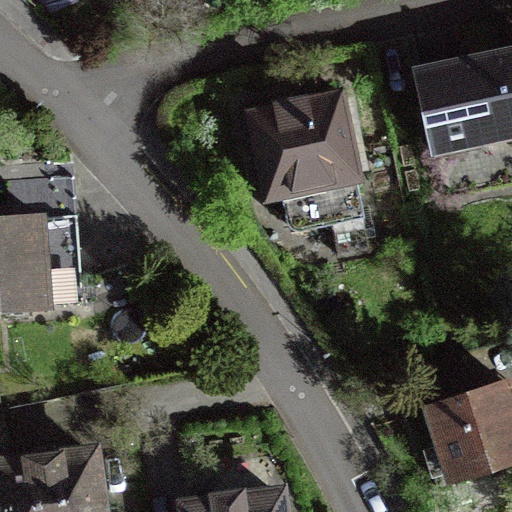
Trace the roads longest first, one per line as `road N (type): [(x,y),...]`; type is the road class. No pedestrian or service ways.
road 1 (residential): [(352,511),(328,455),(202,255),(49,79)]
road 2 (residential): [(449,0),(49,79)]
